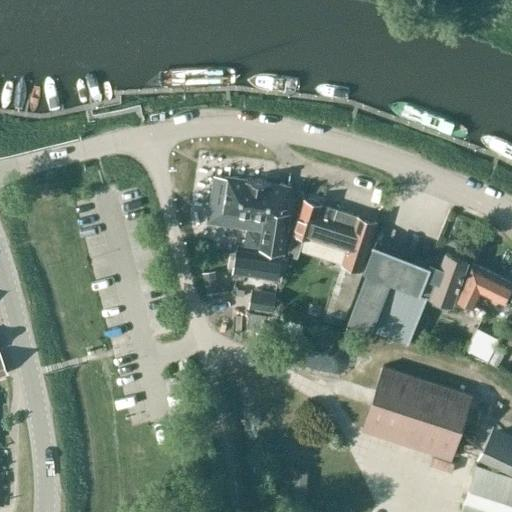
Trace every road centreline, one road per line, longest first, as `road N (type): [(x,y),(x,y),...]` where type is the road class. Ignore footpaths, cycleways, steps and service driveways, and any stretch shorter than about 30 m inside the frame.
road 1 (residential): [(511,214),(379,157),(268,128),(206,125),(148,136)]
road 2 (tertiary): [(44,511),(40,433),(0,260)]
road 3 (residential): [(148,136),(203,345)]
road 4 (unknown): [(306,383),(393,511)]
road 5 (residential): [(148,136),(0,173)]
